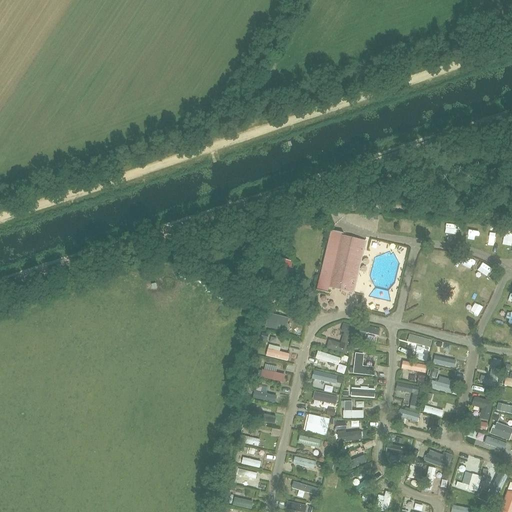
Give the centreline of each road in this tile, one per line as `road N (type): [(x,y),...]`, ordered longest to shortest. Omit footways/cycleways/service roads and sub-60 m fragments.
road 1 (track): [(511,46),(231,140)]
road 2 (track): [(0,289),(269,199)]
road 3 (track): [(269,199),(511,118)]
road 4 (track): [(231,140),(0,218)]
road 5 (track): [(511,216),(269,199)]
